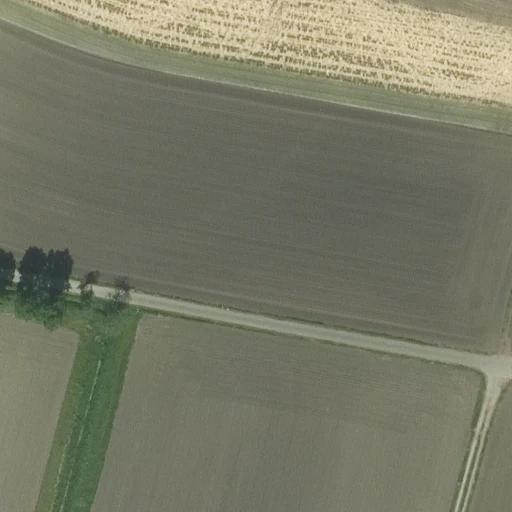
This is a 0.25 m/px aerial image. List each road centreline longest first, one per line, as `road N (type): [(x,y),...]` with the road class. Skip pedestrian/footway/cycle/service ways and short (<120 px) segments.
road 1 (unclassified): [(0,274),(511,368)]
road 2 (track): [(459,511),(511,331)]
